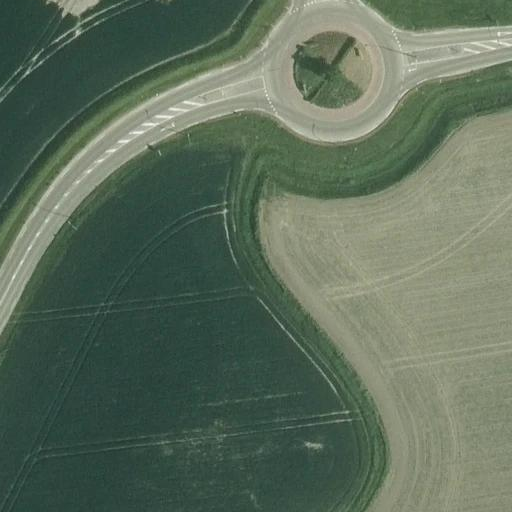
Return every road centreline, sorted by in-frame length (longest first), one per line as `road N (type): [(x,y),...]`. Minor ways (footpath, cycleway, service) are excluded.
road 1 (tertiary): [(0,305),(49,208),(100,158),(144,124),(270,82)]
road 2 (tertiary): [(270,82),(302,127),(346,133),(382,112),(396,63)]
